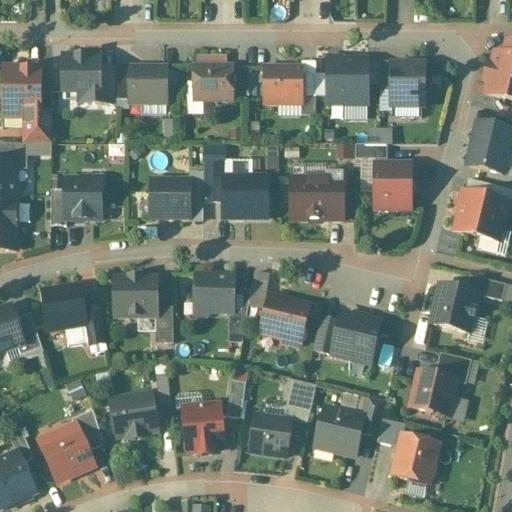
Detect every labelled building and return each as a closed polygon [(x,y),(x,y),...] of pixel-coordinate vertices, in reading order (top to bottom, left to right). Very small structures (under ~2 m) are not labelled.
[(511,43),(505,44),(502,57),(511,59),(511,43)] [(511,59),(502,57),(495,55),(485,96),(511,102),(511,59)] [(99,58),(63,58),(63,96),(77,96),(77,106),(99,106),(99,70),(99,58)] [(367,62),(342,62),(342,60),(327,60),(327,108),(367,108),(367,62)] [(392,64),(379,64),(379,94),(391,94),(391,67),(392,67),(392,64)] [(130,67),(115,66),(115,70),(115,102),(129,102),(129,70),(130,70),(130,67)] [(392,67),(391,67),(391,94),(391,108),(423,108),(423,67),(392,67)] [(39,71),(4,70),(4,116),(3,116),(3,118),(23,119),(39,119),(39,114),(39,71)] [(115,70),(99,70),(99,106),(115,106),(115,102),(115,70)] [(130,70),(129,70),(129,102),(129,105),(166,105),(166,71),(130,70)] [(232,71),(194,71),(193,101),(202,101),(205,104),(213,104),(215,101),(232,101),(232,71)] [(301,71),(264,71),(264,105),(301,105),(301,98),(301,86),(301,71)] [(315,86),(301,86),(301,98),(315,98),(315,86)] [(39,114),(39,119),(23,119),(23,146),(23,147),(51,147),(51,114),(39,114)] [(511,116),(500,114),(497,130),(511,133),(511,134),(511,116)] [(497,130),(478,125),(468,169),(501,176),(511,134),(511,133),(497,130)] [(23,146),(0,146),(0,166),(15,166),(15,172),(26,172),(27,159),(50,159),(51,147),(23,147),(23,146)] [(387,147),(355,147),(355,162),(387,162),(387,147)] [(0,166),(0,198),(15,198),(15,172),(15,166),(0,166)] [(410,167),(375,167),(374,212),(409,212),(410,197),(411,197),(412,182),(410,182),(410,167)] [(224,168),(202,168),(202,205),(222,205),(222,180),(224,180),(224,168)] [(325,182),(291,182),(291,222),(327,222),(327,224),(342,224),(343,176),(325,176),(325,182)] [(224,180),(222,180),(222,205),(222,220),(267,220),(267,180),(224,180)] [(88,181),(65,181),(65,193),(64,222),(66,222),(100,222),(101,187),(88,187),(88,181)] [(511,191),(470,181),(467,191),(510,202),(511,196),(511,191)] [(188,184),(158,184),(151,191),(151,219),(188,219),(188,184)] [(65,193),(51,192),(50,228),(66,229),(66,222),(64,222),(65,193)] [(508,205),(461,194),(458,208),(460,209),(454,233),(498,244),(508,205)] [(15,198),(0,198),(0,230),(15,231),(15,229),(15,198)] [(15,231),(0,230),(0,252),(17,252),(17,229),(15,229),(15,231)] [(140,278),(129,278),(129,282),(114,282),(114,319),(155,319),(156,319),(156,281),(140,281),(140,278)] [(233,279),(196,278),(194,314),(232,315),(233,279)] [(505,287),(469,278),(465,294),(478,297),(477,298),(501,304),(505,287)] [(465,294),(439,287),(430,326),(469,335),(477,298),(478,297),(465,294)] [(79,289),(42,295),(48,332),(84,326),(85,326),(83,313),(79,289)] [(308,308),(272,300),(268,314),(266,313),(261,333),(281,338),(281,341),(280,346),(296,349),(297,345),(299,345),(308,308)] [(11,308),(0,311),(0,362),(5,352),(17,348),(23,346),(15,321),(11,308)] [(99,310),(83,313),(85,326),(84,326),(87,348),(105,345),(99,310)] [(379,325),(341,315),(339,325),(331,358),(349,362),(356,359),(370,362),(379,325)] [(41,350),(30,316),(15,321),(23,346),(17,348),(20,357),(41,350)] [(172,332),(156,332),(156,319),(155,319),(155,346),(172,346),(172,332)] [(339,325),(320,320),(312,353),(331,358),(339,325)] [(471,363),(440,356),(434,379),(456,384),(455,386),(465,388),(471,363)] [(434,379),(418,375),(410,411),(432,416),(433,413),(448,416),(455,386),(456,384),(434,379)] [(166,377),(156,378),(157,391),(168,390),(166,377)] [(245,386),(231,384),(226,420),(240,422),(245,386)] [(315,392),(291,387),(286,410),(309,416),(315,392)] [(168,390),(157,391),(159,413),(170,412),(168,390)] [(150,397),(110,404),(116,439),(127,437),(127,441),(145,439),(145,435),(155,433),(150,397)] [(385,405),(367,401),(362,421),(363,421),(360,436),(377,440),(385,405)] [(219,408),(183,412),(187,455),(198,454),(199,458),(212,457),(212,453),(223,452),(219,408)] [(362,421),(324,412),(315,450),(354,460),(360,436),(363,421),(362,421)] [(92,413),(71,423),(73,428),(74,427),(87,454),(103,447),(92,413)] [(291,424),(254,419),(248,455),(286,460),(291,424)] [(73,428),(52,437),(54,443),(41,449),(57,485),(93,469),(87,454),(74,427),(73,428)] [(20,432),(8,437),(16,456),(18,456),(22,466),(33,461),(20,432)] [(437,448),(401,439),(400,445),(395,444),(393,450),(398,451),(396,461),(397,462),(393,475),(397,481),(407,484),(412,481),(427,484),(433,481),(436,471),(433,466),(437,448)] [(16,456),(0,463),(0,466),(16,504),(30,498),(29,496),(34,494),(22,466),(18,456),(16,456)] [(0,466),(0,509),(2,508),(3,510),(16,504),(0,466)]
